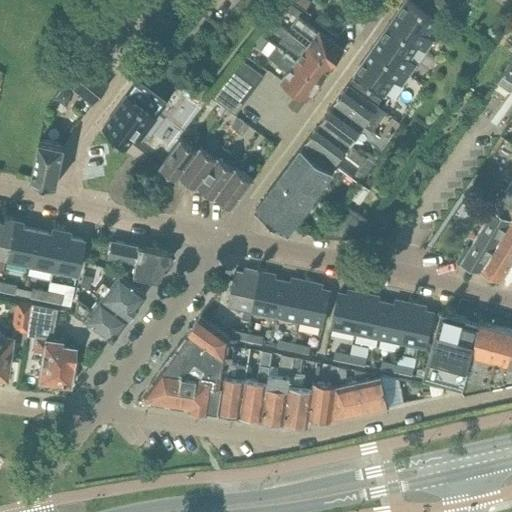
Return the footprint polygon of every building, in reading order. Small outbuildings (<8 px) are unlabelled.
[(292,0),(306,10),(311,2),(309,0),(292,0)] [(408,0),(405,0),(389,24),(428,50),(434,41),(428,36),(439,21),(408,0)] [(453,0),(430,0),(446,11),(453,0)] [(465,0),(463,3),(473,10),(479,0),(465,0)] [(311,39),(307,45),(306,45),(333,64),(345,48),(344,48),(343,48),(319,29),(318,29),(299,15),(292,25),(311,39)] [(448,29),(458,36),(466,24),(456,17),(448,29)] [(299,55),(295,61),(321,80),(333,64),(306,45),(307,45),(276,22),(270,29),(281,38),(280,40),(299,55)] [(389,24),(371,49),(410,76),(417,65),(410,61),(420,47),(427,52),(428,50),(389,24)] [(295,61),(259,35),(252,44),(287,71),(281,81),(307,99),(321,80),(295,61)] [(410,76),(371,49),(354,75),(386,96),(396,81),(403,86),(410,76)] [(239,57),(233,66),(258,85),(264,76),(239,57)] [(83,64),(67,84),(73,88),(93,105),(109,84),(89,68),(83,64)] [(233,66),(225,77),(250,95),(258,85),(233,66)] [(136,134),(140,137),(141,138),(143,137),(147,131),(158,116),(155,114),(163,103),(164,103),(174,90),(146,69),(136,83),(137,83),(128,94),(106,124),(104,126),(103,128),(104,129),(109,132),(127,145),(129,142),(136,134)] [(225,77),(217,87),(242,106),(250,95),(225,77)] [(348,84),(334,103),(364,125),(378,106),(377,105),(382,99),(352,78),(348,84)] [(211,95),(236,114),(242,106),(217,87),(211,95)] [(203,89),(196,98),(204,104),(211,95),(203,89)] [(288,104),(298,111),(305,102),(295,95),(288,104)] [(334,103),(320,122),(350,144),(360,130),(369,137),(367,139),(383,149),(388,141),(381,137),(376,134),(364,125),(334,103)] [(232,127),(239,131),(246,122),(239,117),(232,127)] [(393,117),(381,137),(388,141),(401,122),(393,117)] [(246,122),(239,131),(243,134),(250,125),(246,122)] [(362,164),(353,176),(361,182),(361,183),(378,158),(364,149),(362,153),(350,144),(320,122),(306,142),(336,164),(346,149),(349,152),(347,154),(362,164)] [(178,178),(181,174),(198,150),(181,137),(160,165),(178,178)] [(32,178),(57,184),(65,145),(40,139),(32,178)] [(197,186),(199,184),(217,159),(201,147),(198,150),(181,174),(197,186)] [(301,148),(256,209),(288,233),(333,172),(301,148)] [(215,196),(216,195),(235,170),(224,162),(231,153),(225,149),(218,158),(217,159),(199,184),(215,196)] [(237,167),(235,170),(216,195),(233,207),(253,179),(237,167)] [(511,181),(507,190),(506,189),(468,248),(467,247),(457,261),(501,280),(511,262),(511,181)] [(335,219),(334,218),(322,238),(353,238),(366,218),(345,204),(344,204),(335,219)] [(0,259),(5,260),(13,219),(4,217),(3,222),(0,221),(0,259)] [(5,260),(28,265),(36,229),(22,226),(23,221),(13,219),(5,260)] [(28,265),(52,270),(61,229),(51,227),(51,232),(36,229),(28,265)] [(61,229),(52,270),(76,275),(84,239),(69,236),(70,231),(61,229)] [(132,275),(136,276),(155,280),(172,258),(169,252),(110,240),(106,257),(134,263),(132,275)] [(243,319),(248,320),(259,271),(245,268),(244,271),(236,269),(228,305),(245,309),(243,319)] [(252,310),(275,315),(282,280),(275,278),(276,274),(259,271),(248,320),(250,320),(252,310)] [(80,285),(91,287),(93,276),(82,273),(80,285)] [(103,292),(98,298),(127,318),(145,293),(129,281),(127,280),(117,273),(108,285),(101,280),(96,286),(103,292)] [(275,315),(299,320),(307,281),(292,277),(291,281),(282,280),(275,315)] [(0,281),(0,291),(22,296),(23,289),(16,287),(16,285),(0,281)] [(307,281),(299,320),(323,326),(330,290),(322,288),(323,284),(307,281)] [(48,291),(45,301),(70,307),(74,287),(65,285),(63,294),(48,291)] [(22,296),(45,301),(48,291),(32,288),(31,291),(23,289),(22,296)] [(331,327),(355,332),(364,293),(348,289),(347,293),(339,292),(331,327)] [(355,332),(379,337),(386,302),(379,300),(380,296),(364,293),(355,332)] [(127,318),(98,298),(89,309),(78,300),(75,314),(105,336),(109,330),(115,334),(127,318)] [(379,337),(403,342),(411,303),(395,299),(394,303),(386,302),(379,337)] [(12,330),(26,331),(30,304),(16,302),(12,329),(12,330)] [(411,303),(403,342),(426,347),(434,311),(426,310),(426,306),(411,303)] [(57,309),(32,304),(29,321),(37,322),(53,326),(57,309)] [(423,376),(462,388),(464,390),(511,379),(511,329),(442,310),(423,376)] [(189,407),(219,411),(224,376),(225,362),(226,358),(228,338),(229,338),(230,336),(201,315),(144,392),(147,400),(189,406),(189,407)] [(230,338),(244,340),(246,332),(232,329),(230,338)] [(246,332),(244,340),(262,344),(264,336),(246,332)] [(0,374),(4,375),(8,350),(11,350),(13,338),(0,336),(0,374)] [(38,380),(70,384),(76,369),(71,365),(74,345),(62,343),(62,340),(35,336),(33,350),(42,352),(38,380)] [(277,348),(292,351),(294,342),(279,339),(277,348)] [(294,342),(292,351),(309,354),(311,346),(294,342)] [(241,414),(263,417),(267,386),(269,372),(269,368),(272,352),(264,350),(261,366),(265,367),(264,371),(261,371),(259,382),(246,380),(241,414)] [(334,359),(349,363),(351,354),(336,351),(334,359)] [(263,417),(285,421),(290,386),(293,356),(281,354),(278,374),(269,372),(263,417)] [(351,354),(349,363),(366,366),(367,357),(351,354)] [(302,361),(294,360),(291,375),(300,377),(302,361)] [(381,369),(397,373),(398,364),(383,361),(381,369)] [(219,411),(241,414),(246,380),(248,366),(226,362),(225,362),(224,376),(219,411)] [(398,364),(397,373),(412,376),(414,367),(398,364)] [(316,382),(314,390),(310,415),(332,418),(338,385),(340,368),(330,366),(327,383),(316,382)] [(347,369),(340,368),(338,385),(332,418),(365,411),(357,380),(345,383),(347,369)] [(355,369),(357,380),(365,411),(389,406),(382,375),(355,369)] [(290,386),(285,421),(309,424),(310,415),(314,390),(290,386)] [(431,391),(423,393),(424,398),(445,394),(444,389),(430,386),(431,391)]
